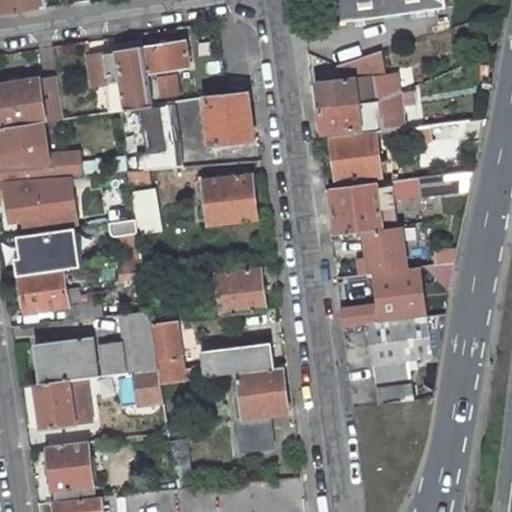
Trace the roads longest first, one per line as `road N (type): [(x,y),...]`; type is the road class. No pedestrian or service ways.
road 1 (residential): [(272,0),(341,511)]
road 2 (trunk): [(511,87),(430,511)]
road 3 (residential): [(217,0),(0,33)]
road 4 (residential): [(0,385),(18,511)]
